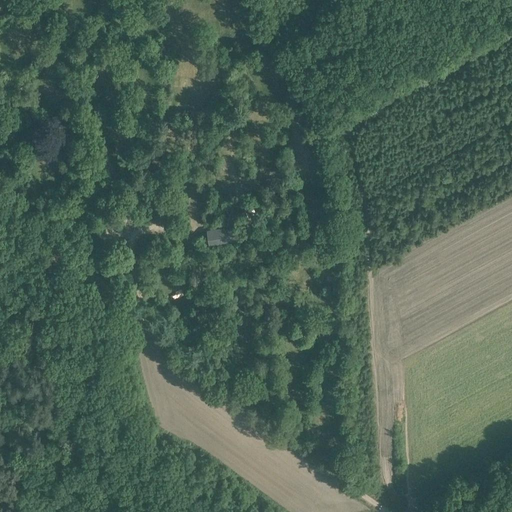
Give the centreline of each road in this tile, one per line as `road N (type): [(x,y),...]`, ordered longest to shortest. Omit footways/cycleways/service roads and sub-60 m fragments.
road 1 (track): [(125,309),(386,511)]
road 2 (track): [(143,320),(132,238),(167,226),(204,230)]
road 3 (track): [(132,238),(124,207),(174,108)]
